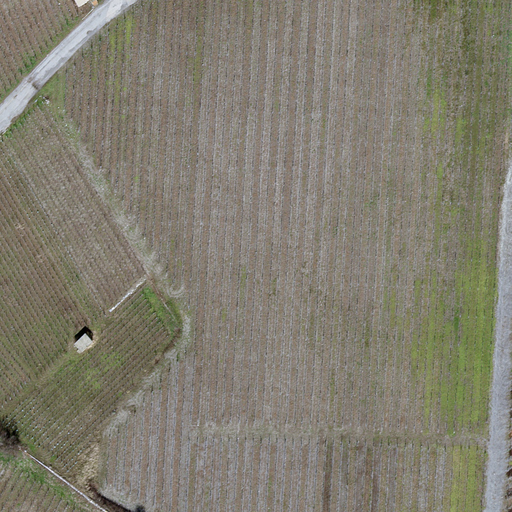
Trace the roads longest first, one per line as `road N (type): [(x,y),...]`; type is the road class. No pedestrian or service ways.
road 1 (track): [(493,511),(511,208)]
road 2 (unclassified): [(121,0),(0,124)]
